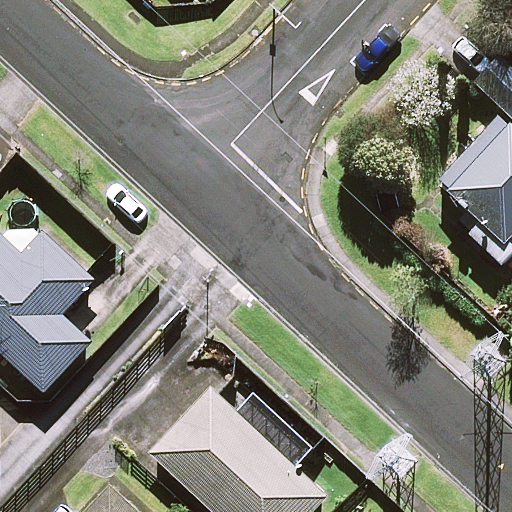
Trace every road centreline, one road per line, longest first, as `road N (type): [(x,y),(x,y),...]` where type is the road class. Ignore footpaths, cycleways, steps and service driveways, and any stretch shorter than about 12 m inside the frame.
road 1 (residential): [(190,183),(511,477)]
road 2 (residential): [(0,9),(190,183)]
road 3 (residential): [(190,183),(362,0)]
